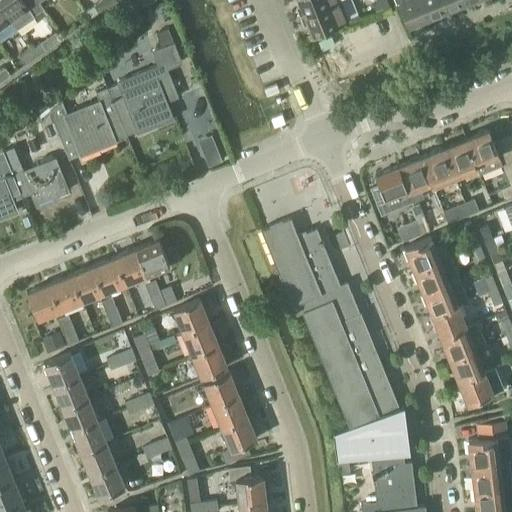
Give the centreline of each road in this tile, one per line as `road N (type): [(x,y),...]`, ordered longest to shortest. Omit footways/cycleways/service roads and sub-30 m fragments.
road 1 (residential): [(446,511),(432,406),(326,138)]
road 2 (residential): [(197,191),(299,434),(309,511)]
road 3 (residential): [(0,272),(197,191)]
road 4 (residential): [(69,511),(0,317)]
road 5 (residential): [(326,138),(511,80)]
road 6 (residential): [(326,138),(263,0)]
road 7 (residential): [(197,191),(326,138)]
